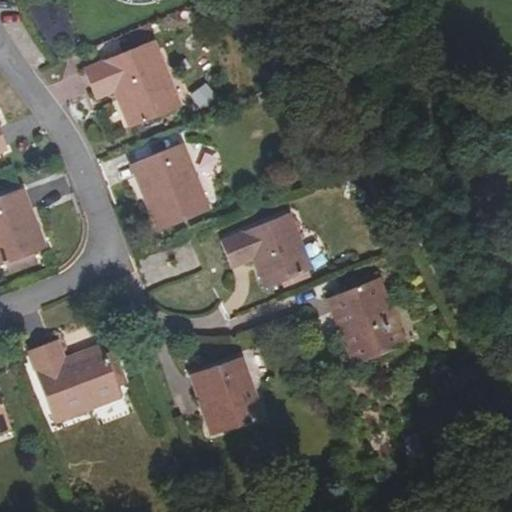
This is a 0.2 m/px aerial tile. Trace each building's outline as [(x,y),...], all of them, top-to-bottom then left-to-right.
[(171,80),(154,41),(102,61),(83,69),(96,100),(114,92),(129,129),(176,109),(165,83),(171,80)] [(181,107),(171,80),(165,83),(176,109),(181,107)] [(205,83),(188,94),(198,107),(214,96),(205,83)] [(211,210),(183,143),(135,162),(152,202),(146,204),(158,232),(211,210)] [(152,202),(135,162),(130,164),(146,204),(152,202)] [(33,213),(23,188),(0,196),(0,265),(41,250),(27,215),(33,213)] [(46,248),(33,213),(27,215),(41,250),(46,248)] [(290,213),(220,241),(232,269),(251,261),(254,260),(265,289),(275,285),(277,290),(313,276),(311,271),(313,270),(290,213)] [(265,289),(254,260),(251,261),(263,290),(265,289)] [(407,345),(379,278),(332,297),(348,336),(342,338),(354,366),(407,345)] [(348,336),(332,297),(326,299),(342,338),(348,336)] [(101,345),(65,360),(57,340),(27,351),(54,424),(95,408),(93,403),(120,392),(118,388),(128,384),(115,350),(105,354),(101,345)] [(264,418),(242,357),(190,375),(198,400),(201,398),(215,435),(264,418)] [(120,392),(93,403),(95,408),(122,398),(120,392)] [(215,435),(201,398),(198,400),(211,436),(215,435)] [(0,399),(0,432),(11,429),(0,399)]
